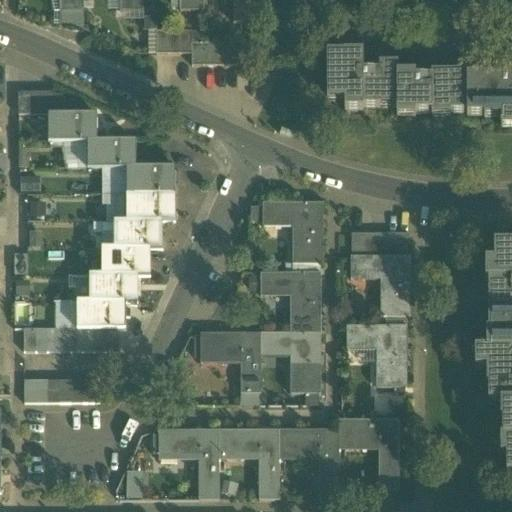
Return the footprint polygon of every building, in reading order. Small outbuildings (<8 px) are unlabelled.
[(63,0),(64,13),(83,13),(83,0),(63,0)] [(124,0),(125,13),(143,13),(143,0),(124,0)] [(183,0),(184,12),(203,12),(203,0),(183,0)] [(261,0),(232,0),(233,24),(262,24),(261,0)] [(492,0),(396,0),(388,0),(388,23),(492,23),(492,0)] [(168,56),(168,33),(156,33),(156,56),(168,56)] [(180,33),(168,33),(168,56),(180,56),(180,33)] [(192,33),(180,33),(180,56),(192,56),(192,45),(192,33)] [(204,68),(204,45),(192,45),(192,56),(192,68),(204,68)] [(215,45),(204,45),(204,68),(215,68),(215,45)] [(227,45),(215,45),(215,68),(227,68),(227,45)] [(238,45),(227,45),(227,68),(238,68),(238,45)] [(250,45),(238,45),(238,68),(250,68),(250,45)] [(511,74),(501,75),(501,78),(466,78),(466,75),(397,75),(397,66),(362,66),(362,54),(344,54),(344,56),(327,56),(327,95),(344,95),(344,111),(363,111),(363,107),(396,107),(396,110),(414,110),(414,113),(431,113),(431,117),(450,116),(450,113),(466,113),(466,116),(485,116),(485,112),(501,112),(501,122),(511,121),(511,74)] [(30,94),(18,94),(18,117),(30,117),(30,94)] [(41,94),(30,94),(30,117),(41,117),(41,94)] [(53,94),(41,94),(41,117),(48,117),(53,117),(53,94)] [(53,117),(48,117),(48,144),(88,144),(91,144),(96,144),(96,117),(53,117)] [(91,144),(88,144),(88,171),(127,171),(135,171),(135,144),(96,144),(91,144)] [(135,171),(127,171),(127,197),(175,197),(175,171),(135,171)] [(175,197),(127,197),(127,224),(163,224),(175,224),(175,197)] [(321,206),(261,206),(261,224),(291,224),(292,266),(322,265),(321,206)] [(127,224),(115,224),(115,251),(150,251),(163,251),(163,224),(127,224)] [(363,235),(351,235),(351,259),(363,259),(363,235)] [(375,235),(363,235),(363,259),(375,259),(375,235)] [(387,235),(375,235),(375,259),(387,259),(387,235)] [(397,235),(387,235),(387,259),(397,259),(397,235)] [(411,235),(397,235),(397,259),(411,259),(411,235)] [(511,246),(493,247),(494,265),(485,265),(485,282),(488,282),(488,335),(487,335),(487,352),(474,352),(474,370),(486,370),(486,387),(489,387),(489,404),(500,404),(500,421),(503,421),(503,438),(500,438),(500,456),(507,456),(507,474),(511,474),(511,246)] [(115,251),(102,251),(102,278),(138,278),(150,278),(150,251),(115,251)] [(363,259),(351,259),(351,278),(380,278),(380,319),(411,319),(411,259),(397,259),(387,259),(375,259),(363,259)] [(320,276),(260,276),(260,296),(290,296),(291,336),(320,336),(320,276)] [(102,278),(89,278),(89,304),(125,304),(138,304),(138,278),(102,278)] [(89,304),(77,304),(77,331),(82,331),(94,331),(105,331),(117,331),(125,331),(125,304),(89,304)] [(406,329),(347,329),(347,349),(377,348),(377,389),(406,389),(406,329)] [(36,354),(36,331),(24,331),(24,354),(36,354)] [(47,354),(47,331),(36,331),(36,354),(47,354)] [(59,331),(47,331),(47,354),(59,354),(59,331)] [(71,331),(59,331),(59,354),(71,354),(71,331)] [(77,331),(71,331),(71,354),(82,354),(82,331),(77,331)] [(94,331),(82,331),(82,354),(94,354),(94,331)] [(105,354),(105,331),(94,331),(94,354),(105,354)] [(117,331),(105,331),(105,354),(117,354),(117,331)] [(261,336),(200,336),(200,361),(241,361),(241,397),(261,397),(261,356),(261,336)] [(291,336),(261,336),(261,356),(290,356),(290,396),(320,396),(320,336),(291,336)] [(36,382),(24,382),(24,405),(36,405),(36,382)] [(48,382),(36,382),(36,405),(48,405),(48,382)] [(59,405),(59,382),(48,382),(48,405),(59,405)] [(71,382),(59,382),(59,405),(71,405),(71,382)] [(82,382),(71,382),(71,405),(83,405),(82,382)] [(94,382),(82,382),(83,405),(94,405),(94,382)] [(106,382),(94,382),(94,405),(106,405),(106,382)] [(400,423),(339,423),(339,433),(339,447),(380,447),(381,493),(400,493),(400,423)] [(219,457),(219,433),(160,433),(160,457),(199,457),(199,503),(219,503),(219,457)] [(279,433),(219,433),(219,457),(259,457),(260,503),(279,503),(279,457),(279,433)] [(339,433),(279,433),(279,457),(319,457),(319,503),(339,503),(339,447),(339,433)] [(129,499),(145,499),(146,472),(130,471),(129,499)]
